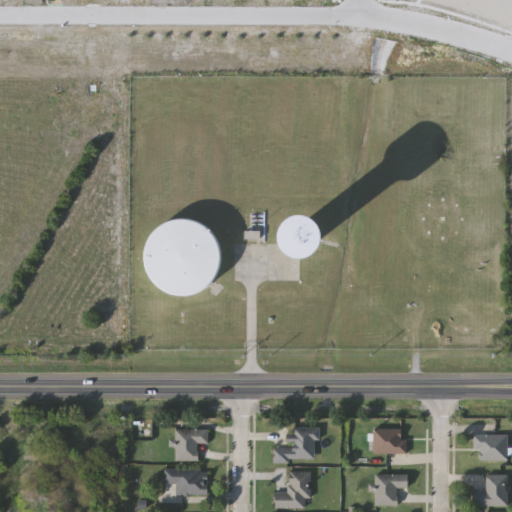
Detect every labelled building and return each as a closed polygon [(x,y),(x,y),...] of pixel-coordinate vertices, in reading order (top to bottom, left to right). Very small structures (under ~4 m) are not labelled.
[(204,227),(213,237),(218,249),(218,262),(214,275),(208,283),(198,290),(185,294),(172,294),(160,288),(154,284),(147,273),(143,261),(144,248),(149,236),(155,229),(166,222),(179,219),(192,221),(204,227)] [(479,278),(480,304),(500,304),(499,278),(479,278)] [(472,330),(471,314),(456,315),(458,332),(472,330)] [(496,317),(486,318),(488,329),(498,328),(496,317)] [(274,447),(289,447),(288,428),(317,427),(318,462),(274,463),(274,447)] [(199,462),(177,462),(177,430),(210,430),(210,444),(199,444),(199,462)] [(407,430),(407,454),(374,454),(374,430),(407,430)] [(476,460),(476,436),(508,436),(508,460),(476,460)] [(209,496),(177,496),(177,485),(165,485),(165,469),(209,469),(209,496)] [(311,472),(311,510),(276,510),(276,493),(289,493),(289,472),(311,472)] [(409,475),(409,489),(397,489),(397,506),(375,506),(375,475),(409,475)] [(509,507),(474,507),(474,492),(487,492),(487,475),(509,475),(509,507)]
